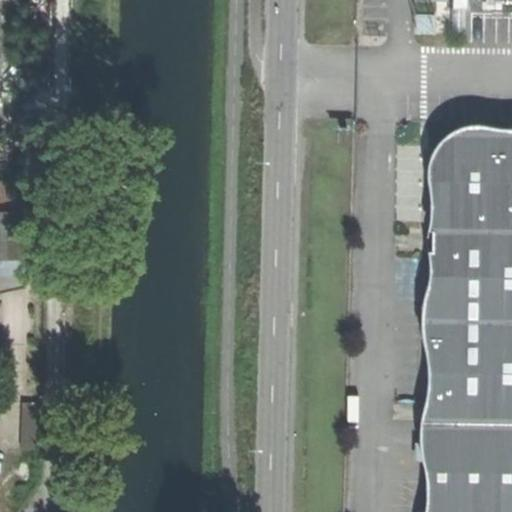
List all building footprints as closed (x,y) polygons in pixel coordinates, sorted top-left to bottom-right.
[(12,0),(9,142),(48,141),(52,0),(12,0)] [(511,511),(511,129),(505,128),(496,128),(486,125),(476,125),(463,128),(454,131),(444,138),(436,148),(431,158),(428,167),(429,175),(430,186),(430,199),(430,214),(429,225),(427,236),(428,251),(430,268),(429,277),(427,289),(423,304),(421,322),(423,336),(428,356),(429,369),(430,387),(426,401),(422,417),(420,433),(420,447),(423,461),(426,476),(427,494),(425,510),(424,511),(511,511)] [(0,169),(14,166),(9,142),(8,136),(0,138),(0,169)] [(0,195),(15,192),(11,177),(0,179),(0,195)] [(0,254),(26,255),(26,231),(26,207),(0,206),(0,254)] [(23,443),(37,443),(38,396),(23,396),(23,443)]
